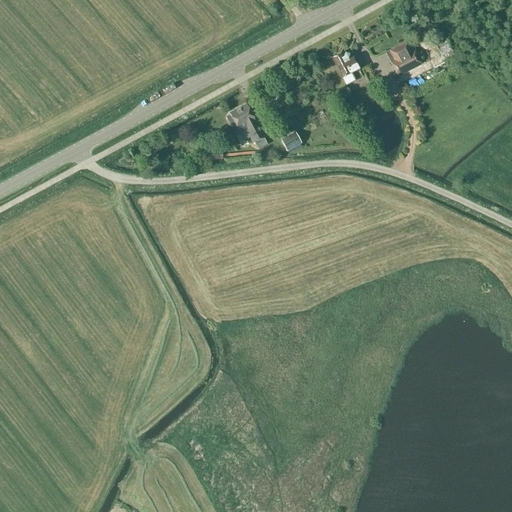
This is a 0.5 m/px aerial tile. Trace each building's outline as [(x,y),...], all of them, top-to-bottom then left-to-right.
[(422,64),(409,39),(384,52),(397,77),(422,64)] [(444,41),(434,47),(440,57),(450,51),(444,41)] [(341,78),(358,69),(352,56),(344,60),(340,53),(331,58),(341,78)] [(250,137),(253,143),(263,137),(246,104),(229,113),(229,114),(225,117),(233,133),(237,132),(242,142),(250,137)] [(301,143),(295,132),(280,140),(286,151),(301,143)] [(209,154),(200,153),(199,161),(209,162),(221,159),(220,153),(209,155),(209,154)]
